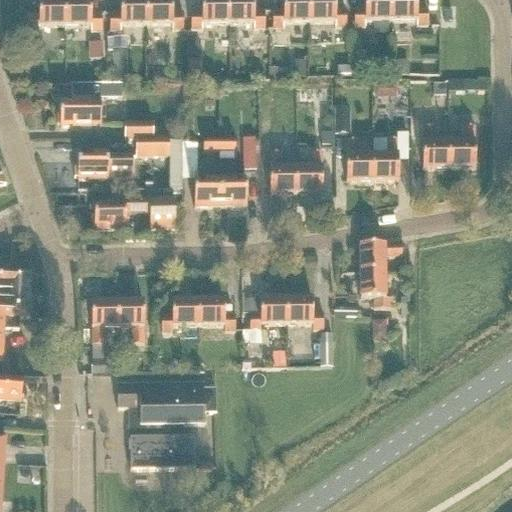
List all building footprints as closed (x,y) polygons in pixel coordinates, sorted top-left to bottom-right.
[(363,27),(390,27),(389,1),(363,2),(363,15),(353,15),(354,32),(363,32),(363,27)] [(389,1),(390,27),(416,26),(416,32),(427,32),(426,14),(416,14),(416,1),(389,1)] [(283,28),(309,28),(308,2),(282,3),(283,16),(272,16),(272,34),(283,34),(283,28)] [(308,2),(309,28),(334,27),(334,33),(345,33),(345,15),(334,15),(334,2),(308,2)] [(253,28),(253,34),(253,49),(264,49),(264,16),(253,17),(253,3),(227,4),(227,29),(253,28)] [(201,29),(227,29),(227,4),(201,4),(201,17),(190,17),(190,35),(201,35),(201,29)] [(64,6),(65,31),(91,30),(91,37),(101,37),(101,18),(91,18),(90,5),(64,6)] [(120,30),(145,30),(145,5),(119,5),(119,19),(109,19),(109,36),(120,36),(120,30)] [(145,5),(145,30),(171,30),(171,35),(182,35),(181,17),(171,17),(171,5),(145,5)] [(39,31),(65,31),(64,6),(38,6),(39,19),(28,20),(28,37),(39,37),(39,31)] [(88,51),(88,63),(102,63),(102,50),(88,51)] [(148,50),(149,67),(166,67),(166,50),(148,50)] [(111,52),(111,84),(126,83),(126,52),(111,52)] [(187,76),(187,77),(198,77),(198,63),(187,63),(187,76)] [(292,65),(292,82),(305,82),(305,65),(292,65)] [(353,66),(353,82),(367,81),(367,65),(353,66)] [(395,65),(395,80),(408,80),(408,65),(395,65)] [(337,70),(337,78),(350,78),(350,70),(337,70)] [(286,82),(286,73),(271,74),(271,82),(286,82)] [(177,76),(178,86),(187,86),(187,77),(187,76),(177,76)] [(447,83),(447,97),(457,97),(457,83),(447,83)] [(257,86),(258,117),(272,116),(271,85),(257,86)] [(373,85),(373,101),(386,101),(386,85),(373,85)] [(415,86),(416,106),(436,106),(436,85),(415,86)] [(100,103),(101,103),(121,103),(121,89),(100,89),(72,90),(72,107),(59,107),(59,121),(56,121),(56,130),(59,130),(59,133),(100,132),(100,103)] [(334,111),(334,138),(350,138),(350,111),(334,111)] [(392,118),(392,143),(408,142),(408,138),(408,124),(408,118),(392,118)] [(321,119),(321,153),(329,153),(329,120),(321,119)] [(268,123),(259,124),(259,142),(268,142),(268,123)] [(408,124),(408,138),(419,137),(419,124),(408,124)] [(136,144),(152,144),(152,129),(124,129),(124,144),(136,144)] [(448,173),(449,148),(434,148),(434,131),(422,131),(422,173),(448,173)] [(463,148),(449,148),(448,173),(474,173),(474,131),(463,131),(463,148)] [(241,141),(242,161),(255,160),(254,141),(241,141)] [(152,144),(136,144),(136,162),(169,162),(169,144),(152,144)] [(219,156),(219,144),(203,144),(203,157),(219,156)] [(219,156),(234,157),(234,144),(219,144),(219,156)] [(371,187),(370,162),(355,162),(355,144),(345,144),(345,187),(371,187)] [(385,162),(370,162),(371,187),(397,186),(396,144),(385,144),(385,162)] [(132,184),(132,162),(107,162),(107,161),(93,161),(93,157),(78,157),(77,185),(107,186),(107,184),(132,184)] [(310,174),(295,174),(295,199),(321,199),(321,157),(309,157),(310,174)] [(295,199),(295,174),(279,175),(279,158),(268,158),(269,200),(295,199)] [(181,184),(196,183),(195,161),(180,162),(181,184)] [(219,164),(219,184),(233,183),(233,164),(219,164)] [(219,184),(220,213),(245,212),(245,183),(233,183),(219,184)] [(194,213),(220,213),(219,184),(193,184),(194,213)] [(125,221),(149,220),(149,235),(174,235),(174,205),(109,206),(109,211),(93,211),(94,222),(91,222),(91,232),(94,232),(94,235),(125,234),(125,221)] [(359,277),(384,277),(383,263),(401,263),(401,250),(384,250),(384,251),(359,251),(359,277)] [(30,303),(30,299),(32,278),(0,276),(0,295),(17,297),(17,301),(30,303)] [(384,305),(384,277),(359,277),(359,304),(373,304),(373,316),(390,316),(390,305),(384,305)] [(0,364),(0,365),(2,332),(16,333),(17,323),(29,324),(30,303),(17,301),(17,297),(0,295),(0,364)] [(286,305),(286,329),(312,329),(312,334),(323,334),(323,318),(312,318),(312,304),(286,305)] [(260,330),(286,329),(286,305),(260,305),(260,319),(250,319),(250,335),(261,335),(260,330)] [(198,307),(198,331),(224,331),(224,336),(235,336),(234,319),(224,319),(224,306),(198,307)] [(117,308),(117,332),(131,332),(132,349),(144,349),(143,332),(144,332),(143,307),(117,308)] [(172,332),(198,331),(198,307),(171,307),(171,321),(161,321),(162,337),(172,337),(172,332)] [(104,333),(117,332),(117,308),(91,309),(91,333),(93,333),(93,350),(104,350),(104,333)] [(261,357),(261,335),(250,335),(241,336),(241,345),(248,345),(248,357),(261,357)] [(172,355),(172,343),(156,343),(156,355),(172,355)] [(319,363),(319,372),(333,372),(332,348),(319,348),(319,363)] [(116,363),(91,364),(91,378),(116,378),(116,363)] [(0,404),(20,406),(22,386),(0,383),(0,404)] [(117,389),(117,413),(133,413),(134,474),(198,474),(197,442),(187,442),(187,430),(208,429),(208,417),(216,417),(216,393),(203,393),(203,388),(117,389)] [(212,475),(212,465),(198,465),(198,475),(212,475)]
